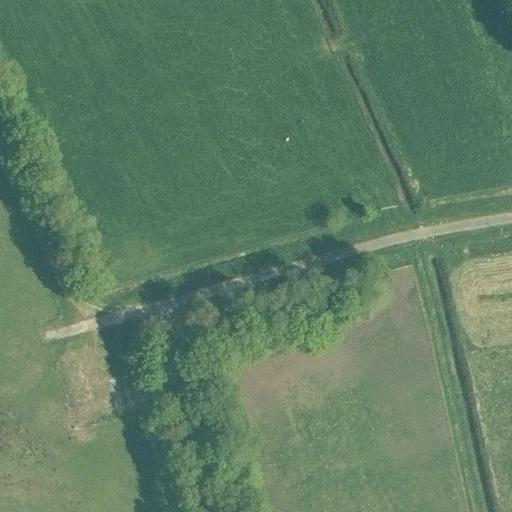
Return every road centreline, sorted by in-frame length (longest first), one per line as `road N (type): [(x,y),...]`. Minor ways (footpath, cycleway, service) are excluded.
road 1 (unclassified): [(95,323),(414,234),(511,219)]
road 2 (track): [(211,511),(169,305)]
road 3 (track): [(0,162),(55,273),(95,323)]
